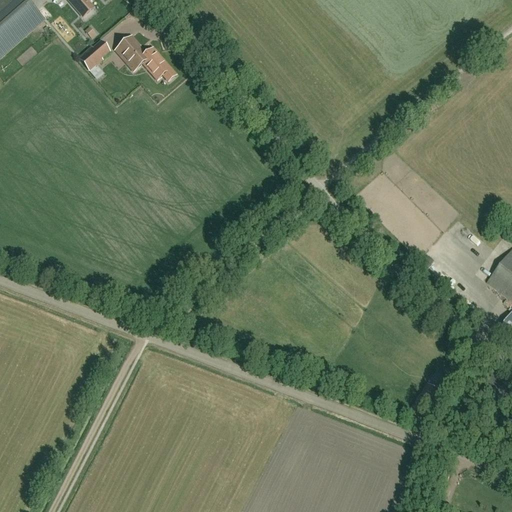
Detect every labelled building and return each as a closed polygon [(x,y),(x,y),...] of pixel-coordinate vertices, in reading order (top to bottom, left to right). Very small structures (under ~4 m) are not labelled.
[(1,0),(0,1),(0,60),(44,22),(25,0),(1,0)] [(83,19),(91,12),(86,6),(92,0),(72,0),(69,3),(83,19)] [(121,47),(116,53),(120,57),(125,63),(133,73),(142,65),(146,70),(157,82),(163,77),(170,71),(157,56),(154,52),(153,50),(152,51),(149,53),(147,55),(146,56),(132,39),(125,44),(121,47)] [(100,44),(92,51),(91,49),(79,60),(90,73),(102,62),(101,61),(109,54),(100,44)] [(361,198),(367,205),(375,199),(369,191),(361,198)] [(511,252),(487,285),(511,304),(511,252)] [(511,317),(496,338),(511,350),(511,317)] [(508,416),(511,410),(511,391),(491,377),(478,394),(508,416)] [(423,423),(440,396),(427,387),(410,414),(423,423)]
